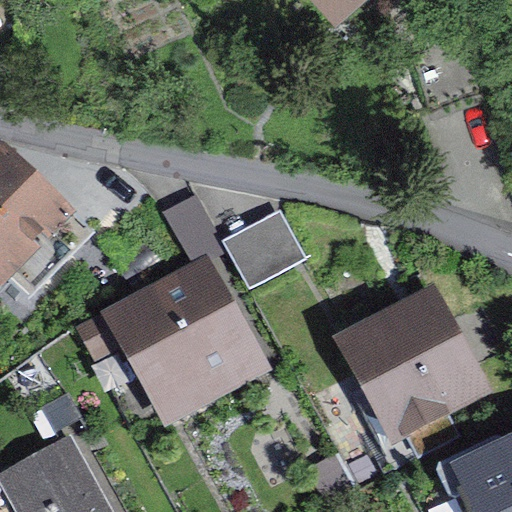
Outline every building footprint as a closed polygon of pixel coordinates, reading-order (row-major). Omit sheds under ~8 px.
[(322,0),(338,18),(359,0),(322,0)] [(0,141),(0,290),(2,293),(10,285),(24,299),(111,211),(74,175),(57,192),(7,143),(0,141)] [(167,214),(194,264),(79,331),(99,365),(121,352),(168,433),(275,370),(212,263),(228,254),(250,294),(310,261),(281,210),(222,243),(197,198),(167,214)] [(495,390),(436,285),(335,342),(393,447),(410,438),(448,416),(495,390)] [(71,393),(44,408),(58,433),(85,419),(71,393)] [(422,460),(461,439),(448,416),(410,438),(422,460)] [(0,481),(16,511),(116,511),(74,435),(0,475),(0,481)] [(473,511),(511,511),(511,441),(453,470),(473,511)] [(368,453),(348,465),(360,485),(380,474),(368,453)] [(330,507),(362,489),(360,485),(348,465),(342,454),(310,472),(330,507)]
